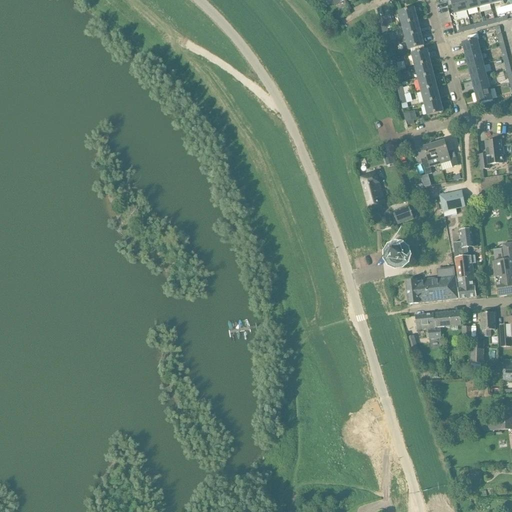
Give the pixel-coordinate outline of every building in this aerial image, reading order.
[(467,12),(463,0),(451,0),(455,15),(467,12)] [(476,0),(463,0),(467,12),(479,9),(476,0)] [(489,0),(476,0),(479,9),(491,5),(489,0)] [(398,13),(402,26),(417,22),(413,9),(398,13)] [(379,19),(382,31),(388,29),(385,17),(379,19)] [(507,17),(495,20),(496,25),(508,21),(507,17)] [(495,20),(482,23),(484,28),(496,25),(495,20)] [(417,22),(402,26),(405,38),(420,34),(417,22)] [(482,23),(470,26),(472,31),(484,28),(482,23)] [(460,34),(472,31),(470,26),(469,24),(458,27),(458,26),(456,27),(457,35),(460,34)] [(388,29),(382,31),(385,43),(391,41),(388,29)] [(420,34),(405,38),(408,50),(410,50),(423,46),(420,34)] [(462,44),(465,57),(480,53),(477,40),(478,40),(477,35),(467,37),(469,42),(462,44)] [(391,41),(385,43),(389,56),(395,54),(391,41)] [(423,46),(410,50),(411,55),(424,51),(423,46)] [(424,51),(411,55),(415,67),(430,63),(427,51),(424,51)] [(480,53),(465,57),(468,69),(483,65),(480,53)] [(393,74),(399,72),(396,59),(390,61),(393,74)] [(430,63),(415,67),(418,79),(433,75),(430,63)] [(483,65),(468,69),(472,81),(486,77),(483,65)] [(433,75),(418,79),(421,92),(436,88),(433,75)] [(486,77),(472,81),(475,93),(489,89),(486,77)] [(402,84),(396,85),(399,97),(405,96),(404,90),(402,84)] [(436,88),(421,92),(424,104),(439,100),(436,88)] [(489,89),(475,93),(478,105),(493,101),(489,89)] [(405,96),(399,97),(401,105),(407,104),(405,96)] [(439,100),(424,104),(428,116),(443,112),(439,100)] [(412,121),(410,113),(404,115),(406,123),(412,121)] [(445,142),(434,145),(440,165),(450,162),(452,168),(458,167),(455,154),(449,156),(445,142)] [(481,171),(481,174),(483,174),(483,171),(489,170),(488,167),(503,166),(502,157),(504,157),(504,150),(502,151),(501,143),(486,145),(487,156),(479,156),(481,171)] [(423,148),(428,162),(422,163),(425,176),(432,174),(430,168),(440,165),(434,145),(423,148)] [(369,207),(384,203),(376,174),(361,178),(369,207)] [(462,192),(440,197),(443,213),(466,208),(462,192)] [(409,207),(393,214),(398,225),(413,219),(409,207)] [(453,244),(455,259),(459,299),(476,297),(471,257),(468,258),(467,249),(474,248),(472,230),(459,232),(461,243),(453,244)] [(404,262),(405,258),(405,256),(405,254),(405,253),(404,253),(411,243),(396,233),(382,251),(382,254),(390,254),(389,255),(390,257),(390,259),(390,260),(392,263),(393,264),(396,264),(397,265),(401,264),(404,262)] [(511,243),(503,245),(504,253),(505,262),(494,263),(498,297),(511,295),(511,243)] [(436,265),(437,279),(407,282),(409,305),(458,299),(455,277),(452,263),(436,265)] [(462,313),(434,315),(435,329),(463,326),(462,313)] [(481,315),(482,332),(483,338),(491,338),(491,331),(496,331),(494,314),(481,315)] [(435,329),(434,315),(416,317),(417,330),(435,329)] [(511,318),(507,319),(508,333),(501,333),(502,348),(511,348),(511,341),(511,318)] [(471,328),(462,328),(462,342),(471,342),(471,328)] [(428,330),(428,331),(429,340),(442,339),(441,329),(428,330)] [(416,344),(414,337),(408,338),(409,346),(416,344)] [(484,340),(471,339),(471,364),(484,365),(484,340)] [(511,418),(499,418),(488,419),(488,425),(483,425),(483,432),(499,432),(499,431),(511,430),(511,418)]
